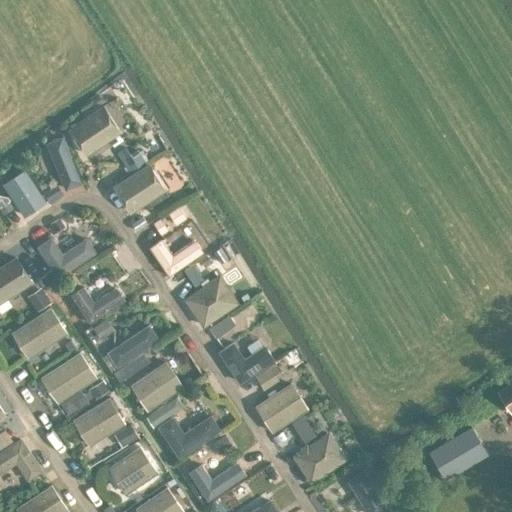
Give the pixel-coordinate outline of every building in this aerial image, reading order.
[(103,106),(69,128),(86,153),(119,131),(103,106)] [(63,139),(48,145),(65,188),(80,182),(63,139)] [(125,146),(117,150),(130,170),(145,160),(137,147),(129,152),(125,146)] [(114,185),(130,210),(164,189),(148,164),(114,185)] [(25,171),(4,184),(24,214),(45,201),(25,171)] [(60,195),(53,185),(43,192),(49,201),(60,195)] [(7,197),(0,201),(0,206),(0,207),(4,212),(14,206),(10,200),(7,197)] [(168,213),(175,223),(185,216),(178,206),(168,213)] [(138,214),(129,221),(136,231),(145,225),(138,214)] [(63,226),(59,218),(50,223),(50,224),(55,231),(63,226)] [(160,233),(167,228),(160,218),(153,223),(160,233)] [(53,269),(46,273),(53,283),(60,279),(58,276),(95,251),(86,238),(62,253),(51,237),(38,246),(53,269)] [(150,247),(168,274),(202,251),(194,239),(172,254),(162,239),(150,247)] [(214,252),(221,262),(228,258),(221,247),(214,252)] [(0,301),(31,281),(16,257),(0,266),(0,301)] [(199,273),(190,278),(195,285),(203,279),(199,273)] [(185,297),(203,324),(237,301),(219,275),(185,297)] [(74,276),(62,283),(65,289),(78,282),(74,276)] [(123,299),(115,287),(93,301),(84,286),(71,294),(89,321),(123,299)] [(44,291),(31,300),(38,310),(51,301),(44,291)] [(50,306),(13,331),(29,356),(66,332),(50,306)] [(236,324),(229,314),(209,327),(216,337),(236,324)] [(94,327),(101,338),(114,329),(107,318),(94,327)] [(148,325),(108,351),(117,364),(157,338),(148,325)] [(76,346),(71,340),(65,344),(69,350),(76,346)] [(239,381),(273,358),(264,345),(244,358),(233,342),(219,351),(239,381)] [(59,401),(96,376),(79,351),(42,376),(59,401)] [(148,409),(182,386),(165,361),(131,384),(148,409)] [(273,361),(254,373),(264,387),(278,378),(277,376),(281,373),(273,361)] [(128,374),(122,365),(114,371),(120,380),(128,374)] [(109,389),(103,380),(91,388),(97,398),(109,389)] [(511,384),(503,389),(503,393),(511,408),(511,381),(511,382),(511,384)] [(307,409),(290,383),(256,405),(272,430),(307,409)] [(124,422),(108,397),(74,418),(90,444),(124,422)] [(146,415),(153,426),(172,413),(165,402),(146,415)] [(159,425),(179,455),(219,429),(210,415),(183,433),(172,416),(159,425)] [(302,415),(291,422),(304,441),(315,434),(302,415)] [(118,430),(126,443),(138,435),(130,422),(118,430)] [(430,447),(446,475),(487,452),(472,424),(430,447)] [(310,480),(344,458),(328,433),(307,446),(306,444),(301,448),(302,449),(294,455),(310,480)] [(230,443),(224,434),(213,441),(220,450),(230,443)] [(21,438),(0,451),(0,470),(16,460),(28,478),(41,469),(21,438)] [(157,472),(141,446),(110,466),(127,492),(157,472)] [(189,472),(207,499),(244,474),(236,462),(211,479),(201,464),(189,472)] [(363,472),(349,481),(369,511),(374,511),(384,506),(363,472)] [(51,484),(17,507),(20,511),(63,511),(67,509),(51,484)] [(183,511),(184,511),(167,486),(137,507),(140,511),(183,511)] [(278,511),(270,499),(250,511),(278,511)] [(211,501),(204,506),(207,511),(212,511),(214,511),(215,506),(211,501)]
